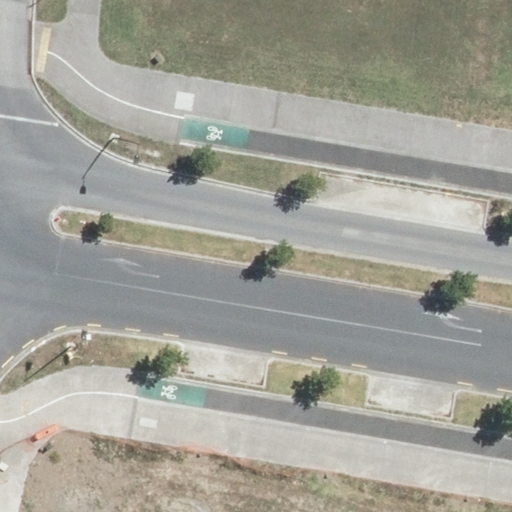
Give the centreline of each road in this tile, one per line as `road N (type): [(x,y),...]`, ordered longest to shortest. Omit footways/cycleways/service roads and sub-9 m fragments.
road 1 (tertiary): [(511,359),(0,277)]
road 2 (tertiary): [(0,169),(511,248)]
